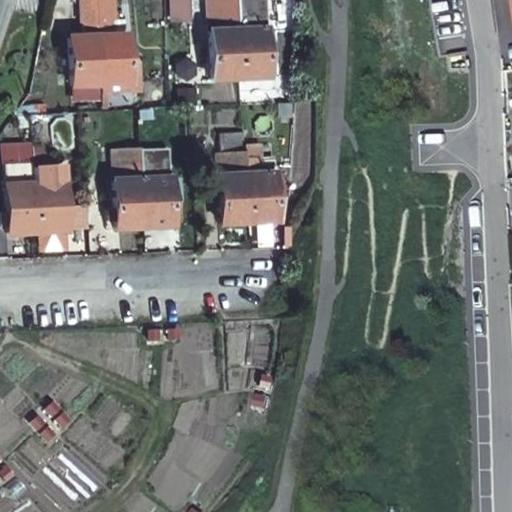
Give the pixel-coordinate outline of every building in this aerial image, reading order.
[(99,84),(96,0),(80,0),(81,22),(84,22),(85,36),(69,37),(71,84),(99,84)] [(112,0),(96,0),(99,84),(138,82),(137,62),(126,62),(125,18),(113,19),(112,0)] [(238,79),(235,0),(208,0),(210,79),(238,79)] [(265,0),(235,0),(238,79),(267,78),(265,7),(265,0)] [(99,84),(99,91),(138,90),(138,82),(99,84)] [(291,211),(292,199),(277,201),(275,157),(263,157),(262,143),(247,144),(247,152),(250,221),(277,220),(277,212),(291,211)] [(139,162),(139,147),(111,149),(113,227),(142,226),(139,162)] [(220,222),(250,221),(247,152),(217,152),(220,222)] [(3,153),(3,164),(5,219),(0,219),(0,229),(6,229),(6,232),(34,231),(31,166),(30,153),(3,153)] [(139,162),(142,226),(172,224),(170,177),(155,177),(154,161),(139,162)] [(63,207),(62,164),(31,166),(34,231),(41,230),(42,250),(65,249),(64,229),(63,207)] [(86,206),(63,207),(64,229),(87,228),(86,206)] [(41,230),(34,231),(34,251),(42,250),(41,230)]
